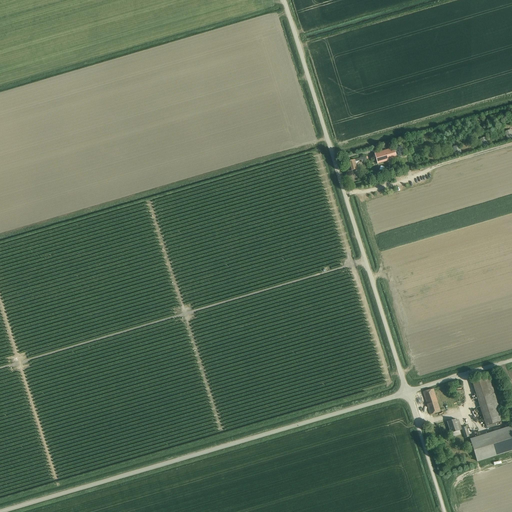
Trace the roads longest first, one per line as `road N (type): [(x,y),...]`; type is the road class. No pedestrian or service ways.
road 1 (unclassified): [(0,511),(406,391)]
road 2 (unclassified): [(406,391),(278,0)]
road 3 (unclassified): [(444,511),(406,391)]
